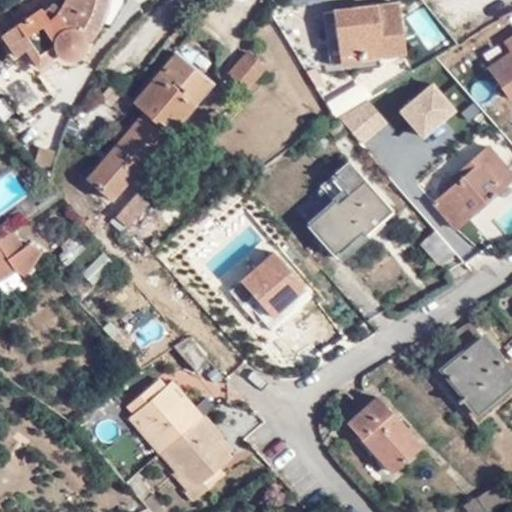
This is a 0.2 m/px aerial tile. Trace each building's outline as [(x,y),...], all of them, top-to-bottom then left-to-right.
[(29,46),(40,63),(59,51),(68,56),(78,55),(94,37),(98,33),(108,17),(116,0),(68,0),(53,17),(46,6),(5,31),(19,53),(29,46)] [(363,52),(364,59),(409,53),(402,0),(398,0),(337,8),(344,54),(363,52)] [(333,63),(364,59),(363,52),(344,54),(337,8),(327,10),(333,63)] [(511,34),(508,37),(511,43),(511,50),(492,65),(511,94),(511,34)] [(94,43),(94,37),(78,55),(68,56),(59,51),(40,63),(45,70),(59,60),(61,61),(63,62),(65,63),(67,63),(70,63),(72,63),(74,63),(76,62),(79,61),(81,61),(84,59),(87,57),(89,55),(91,52),(92,49),(94,46),(94,43)] [(88,175),(111,195),(213,80),(179,49),(135,98),(146,108),(88,175)] [(231,70),(249,85),(265,67),(247,52),(231,70)] [(52,92),(36,69),(3,94),(24,122),(38,112),(33,106),(52,92)] [(38,112),(57,98),(52,92),(33,106),(38,112)] [(374,98),(345,117),(353,129),(382,111),(374,98)] [(436,201),(458,227),(511,182),(511,168),(493,145),(463,170),(467,175),(436,201)] [(39,148),(34,163),(50,169),(56,153),(39,148)] [(309,216),(335,248),(362,226),(364,228),(392,205),(350,155),(332,169),(345,185),(345,190),(337,196),(335,194),(309,216)] [(322,179),(335,194),(337,196),(345,190),(345,185),(332,169),(322,179)] [(116,213),(129,224),(149,199),(138,189),(116,213)] [(28,242),(18,226),(0,238),(0,280),(1,282),(24,268),(35,272),(49,243),(36,238),(28,242)] [(366,231),(364,228),(362,226),(335,248),(340,254),(366,231)] [(441,262),(455,251),(438,230),(425,242),(441,262)] [(243,276),(273,312),(307,284),(276,247),(243,276)] [(319,297),(344,334),(364,321),(338,284),(319,297)] [(455,326),(469,344),(484,332),(471,316),(455,326)] [(441,366),(477,409),(511,380),(511,366),(484,332),(441,366)] [(199,371),(213,360),(190,333),(175,343),(199,371)] [(128,400),(136,411),(171,385),(163,375),(128,400)] [(228,458),(171,385),(136,411),(188,478),(179,485),(187,496),(205,482),(201,478),(228,458)] [(350,419),(392,468),(421,443),(379,394),(350,419)] [(133,468),(123,476),(135,491),(145,483),(133,468)] [(478,496),(488,511),(491,511),(511,499),(501,482),(478,496)] [(488,511),(478,496),(465,504),(469,511),(488,511)]
